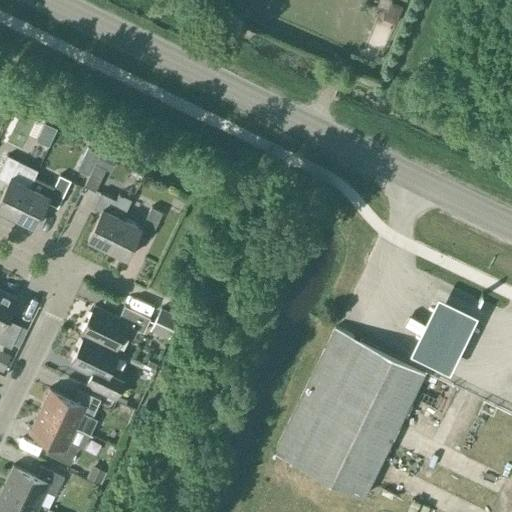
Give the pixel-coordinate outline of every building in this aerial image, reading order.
[(100,153),(87,146),(83,156),(95,162),(100,153)] [(116,157),(101,150),(100,153),(95,162),(84,185),(95,190),(106,168),(109,170),(116,157)] [(38,169),(7,154),(0,169),(0,178),(7,182),(0,196),(0,209),(15,216),(35,175),(38,169)] [(54,185),(35,175),(15,216),(35,226),(47,201),(57,207),(71,179),(59,174),(54,185)] [(87,238),(107,248),(131,198),(119,192),(116,198),(100,191),(93,206),(101,210),(87,238)] [(142,226),(122,216),(107,248),(127,257),(139,233),(149,238),(163,211),(151,206),(142,226)] [(0,288),(0,341),(11,347),(21,325),(7,318),(17,296),(0,288)] [(476,315),(436,295),(421,326),(408,352),(448,371),(462,343),(476,315)] [(85,333),(85,334),(116,349),(128,324),(143,331),(150,317),(124,305),(119,316),(94,305),(81,332),(85,333)] [(179,316),(161,307),(149,330),(167,339),(179,316)] [(363,495),(425,370),(335,326),(274,451),(363,495)] [(115,350),(116,349),(85,334),(71,362),(90,372),(84,384),(116,399),(125,380),(109,372),(119,352),(115,350)] [(11,355),(0,349),(0,370),(3,372),(11,355)] [(49,387),(39,409),(90,433),(97,418),(92,416),(101,398),(77,387),(71,398),(49,387)] [(116,400),(106,395),(100,408),(110,413),(116,400)] [(83,448),(90,433),(39,409),(28,431),(51,441),(45,452),(70,464),(78,446),(83,448)] [(22,433),(18,442),(36,450),(40,440),(22,433)] [(13,464),(2,486),(38,502),(44,489),(55,495),(64,475),(40,464),(35,475),(13,464)] [(106,470),(92,464),(86,476),(100,483),(106,470)] [(33,511),(38,502),(2,486),(0,490),(0,511),(2,511),(33,511)] [(457,511),(461,501),(436,493),(433,504),(457,511)]
